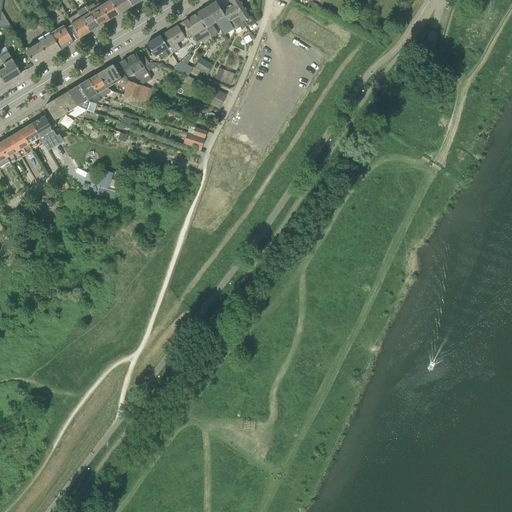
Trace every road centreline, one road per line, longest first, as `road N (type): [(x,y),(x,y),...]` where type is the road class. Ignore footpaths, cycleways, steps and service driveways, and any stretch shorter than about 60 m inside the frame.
road 1 (track): [(511,4),(461,95),(405,237),(264,511)]
road 2 (track): [(361,41),(141,346),(116,360),(73,414),(34,481)]
road 3 (track): [(117,422),(205,154)]
road 4 (tertiary): [(0,110),(181,0)]
road 5 (residential): [(205,154),(268,0)]
